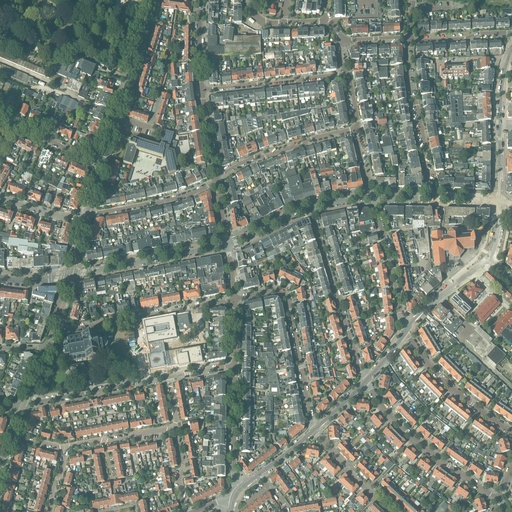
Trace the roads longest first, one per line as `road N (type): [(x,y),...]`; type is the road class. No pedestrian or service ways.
road 1 (residential): [(234,299),(285,296),(314,430)]
road 2 (residential): [(365,382),(310,208)]
road 3 (residential): [(234,299),(55,329)]
road 4 (residential): [(499,498),(418,444),(365,382)]
road 5 (tertiary): [(101,164),(152,0)]
road 6 (residential): [(408,38),(410,96),(431,198)]
road 7 (tertiary): [(227,244),(70,275)]
road 8 (residential): [(215,176),(256,155),(356,129)]
road 9 (residential): [(511,432),(439,376),(406,330)]
road 10 (residential): [(347,74),(201,90)]
road 11 (residential): [(25,404),(167,378)]
road 12 (residential): [(406,330),(370,197)]
road 13 (residential): [(86,214),(216,182)]
road 14 (residential): [(510,384),(458,338),(468,326),(439,296)]
road 15 (residential): [(234,365),(239,489)]
road 16 (residential): [(399,511),(348,472),(314,430)]
